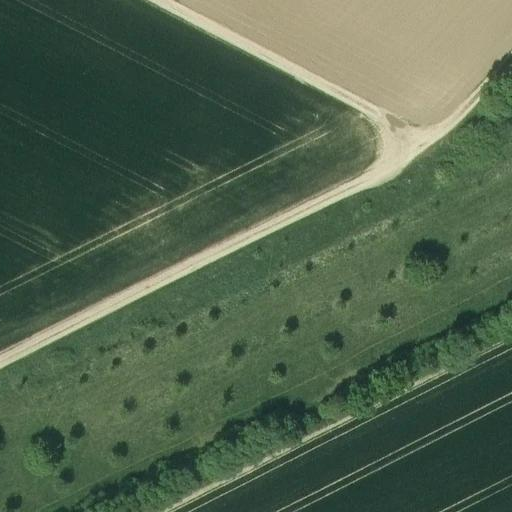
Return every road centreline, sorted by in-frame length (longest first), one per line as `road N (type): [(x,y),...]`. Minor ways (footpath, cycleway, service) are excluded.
road 1 (track): [(0,364),(436,144),(511,61)]
road 2 (track): [(436,144),(158,0)]
